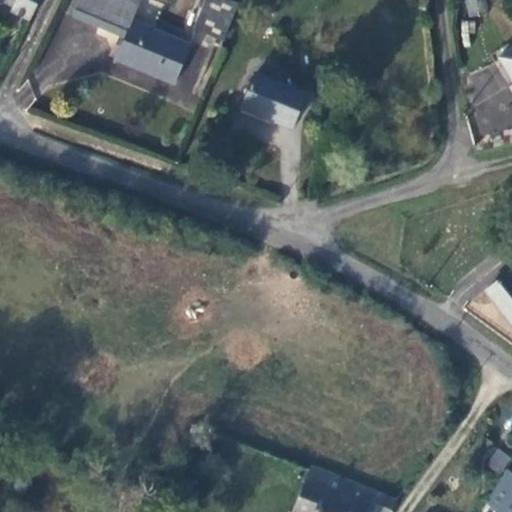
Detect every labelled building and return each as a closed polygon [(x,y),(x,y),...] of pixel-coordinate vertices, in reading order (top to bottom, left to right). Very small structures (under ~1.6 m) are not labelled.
[(140,0),(82,0),(76,13),(124,35),(116,55),(175,80),(191,43),(133,19),(140,0)] [(232,0),(203,0),(188,36),(218,48),(238,2),(232,0)] [(484,0),(464,0),(468,17),(487,13),(484,0)] [(511,39),(503,45),(511,58),(511,39)] [(294,125),(306,93),(259,74),(245,105),(294,125)] [(511,269),(488,288),(511,319),(511,269)] [(511,414),(500,407),(486,428),(498,435),(511,414)] [(498,473),(510,458),(497,449),(486,463),(498,473)] [(511,511),(511,474),(505,470),(484,503),(496,510),(494,511),(511,511)] [(388,511),(392,504),(332,477),(329,482),(304,471),(286,511),(388,511)]
